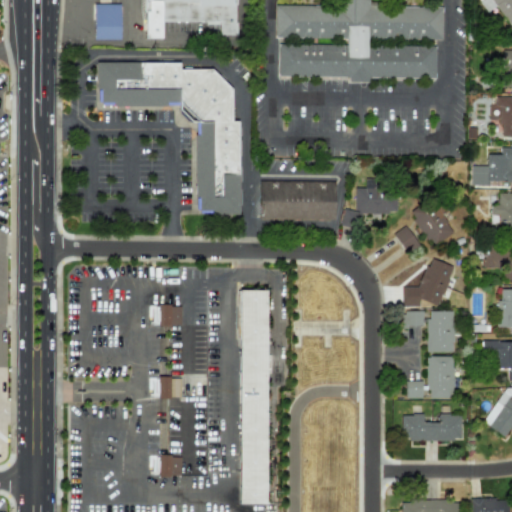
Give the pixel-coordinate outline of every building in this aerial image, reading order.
[(143,0),(143,38),(160,38),(160,22),(217,22),(217,35),(233,35),(233,0),(143,0)] [(493,6),(510,26),(511,24),(511,0),(476,0),(486,12),(493,6)] [(440,39),(440,3),(336,2),(336,5),(273,4),(273,37),(344,38),(344,44),(276,43),(276,76),(347,77),(347,82),(366,82),(366,77),(433,78),(433,45),(365,45),(365,38),(440,39)] [(93,41),(120,41),(120,5),(93,5),(93,41)] [(511,87),(511,49),(500,49),(499,87),(511,87)] [(176,106),(96,105),(95,63),(179,63),(180,69),(210,69),(231,89),(232,121),(237,122),(237,216),(192,216),(195,124),(176,106)] [(511,96),(497,96),(496,136),(511,136),(511,96)] [(485,154),(485,165),(469,165),(469,184),(485,185),(485,181),(509,181),(509,162),(511,162),(511,147),(499,147),(499,154),(485,154)] [(353,187),(353,209),(340,209),(340,226),(355,226),(355,213),(394,212),(394,189),(376,189),(376,178),(363,178),(363,187),(353,187)] [(333,181),(258,180),(258,219),(332,220),(333,181)] [(488,230),(511,230),(511,193),(496,192),(496,204),(488,204),(488,230)] [(451,232),(439,213),(443,210),(433,196),(408,212),(429,245),(451,232)] [(391,234),(405,254),(417,245),(403,225),(391,234)] [(511,279),(511,264),(509,264),(509,246),(482,247),(482,267),(501,267),(501,279),(511,279)] [(437,305),(451,266),(426,257),(417,286),(400,286),(400,306),(417,306),(417,299),(437,305)] [(511,288),(495,289),(496,327),(511,327),(511,288)] [(238,289),(237,503),(263,503),(264,289),(238,289)] [(178,304),(156,305),(157,325),(179,325),(178,304)] [(425,352),(451,352),(451,311),(425,310),(425,352)] [(420,311),(399,311),(400,326),(421,326),(420,311)] [(511,380),(511,340),(481,340),(480,361),(493,361),(493,367),(506,368),(505,380),(511,380)] [(451,398),(451,355),(425,356),(425,398),(451,398)] [(179,377),(157,376),(156,397),(178,398),(179,377)] [(403,398),(420,398),(420,381),(403,381),(403,398)] [(511,392),(503,387),(481,422),(502,436),(510,424),(511,425),(511,392)] [(421,422),(420,414),(399,414),(399,440),(459,439),(458,414),(436,414),(437,422),(421,422)] [(179,455),(157,455),(156,475),(178,476),(179,455)] [(506,511),(506,497),(468,499),(468,511),(506,511)] [(456,511),(456,500),(398,500),(398,511),(456,511)]
